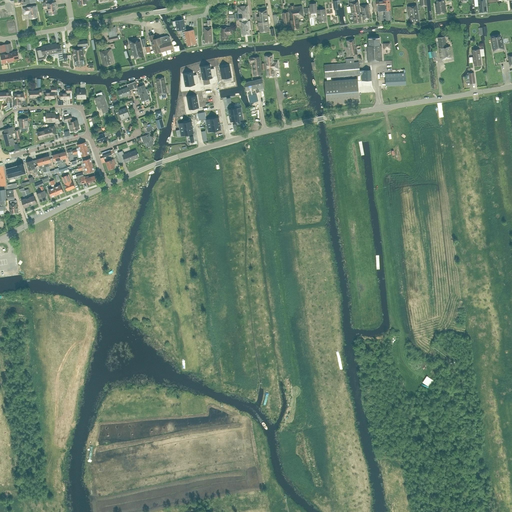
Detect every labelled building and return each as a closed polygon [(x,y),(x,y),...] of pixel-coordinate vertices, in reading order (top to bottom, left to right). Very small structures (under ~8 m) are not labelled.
[(385,0),(373,1),(374,12),(377,11),(378,20),(391,19),(390,1),(395,0),(394,0),(385,0)] [(446,9),(444,0),(436,0),(437,8),(436,8),(437,14),(445,13),(444,9),(446,9)] [(477,0),(478,12),(487,11),(486,3),(485,0),(477,0)] [(358,1),(350,3),(351,13),(353,13),(360,12),(358,1)] [(47,3),(49,15),(57,14),(56,10),(57,10),(56,2),(47,3)] [(316,3),(309,4),(310,13),(317,13),(317,18),(319,18),(319,22),(326,22),(325,9),(317,10),(316,3)] [(27,8),(23,8),(24,14),(28,13),(29,19),(37,17),(36,12),(37,12),(36,5),(27,7),(27,8)] [(361,6),(363,20),(370,18),(370,17),(368,5),(361,6)] [(418,22),(416,5),(408,7),(409,17),(410,16),(411,23),(418,22)] [(239,20),(240,20),(241,22),(243,36),(250,35),(249,27),(250,27),(249,21),(248,21),(248,19),(249,19),(248,6),(237,7),(239,20)] [(302,6),(288,8),(288,12),(282,13),(284,25),(289,24),(288,20),(290,19),(291,30),(299,29),(297,18),(303,17),(302,6)] [(257,17),(258,21),(268,20),(266,9),(259,10),(259,16),(257,17)] [(361,22),(360,12),(353,13),(354,23),(361,22)] [(177,31),(181,30),(186,29),(185,29),(184,19),(175,21),(177,31)] [(269,31),(268,20),(258,21),(258,26),(260,25),(260,32),(269,31)] [(227,27),(220,28),(222,40),(228,39),(228,35),(232,35),(232,27),(227,28),(227,27)] [(183,38),(185,37),(194,35),(193,29),(189,30),(189,28),(185,29),(186,29),(181,30),(183,38)] [(108,34),(110,42),(118,40),(116,29),(111,30),(112,33),(108,34)] [(149,36),(151,42),(153,50),(155,49),(156,53),(161,52),(173,49),(171,41),(170,37),(167,35),(155,39),(154,35),(149,36)] [(194,35),(185,37),(187,46),(196,44),(194,35)] [(491,36),(494,51),(503,49),(501,39),(500,39),(499,35),(491,36)] [(450,46),(446,47),(444,37),(438,38),(440,48),(439,48),(441,60),(452,58),(450,46)] [(129,40),(131,49),(141,47),(140,42),(137,42),(136,38),(129,40)] [(379,38),(368,38),(369,46),(367,46),(368,62),(382,61),(381,49),(380,49),(379,38)] [(347,41),(349,56),(357,54),(354,39),(347,41)] [(12,52),(12,53),(10,53),(9,51),(12,50),(11,43),(5,44),(6,51),(7,54),(8,62),(14,61),(14,58),(19,57),(17,51),(12,52)] [(47,55),(47,54),(50,54),(51,55),(51,56),(54,55),(55,55),(54,53),(58,52),(58,54),(62,54),(60,44),(57,45),(56,44),(41,47),(42,48),(36,50),(38,60),(45,59),(47,55)] [(83,47),(73,48),(75,61),(75,66),(85,65),(84,59),(83,47)] [(135,58),(142,57),(141,52),(142,52),(141,47),(131,49),(133,55),(134,55),(135,58)] [(472,50),(474,66),(481,65),(479,49),(472,50)] [(114,64),(111,50),(101,52),(104,64),(105,64),(106,66),(114,64)] [(265,56),(266,63),(265,63),(267,77),(275,76),(274,69),(278,69),(277,62),(273,62),(273,61),(272,55),(265,56)] [(250,58),(250,63),(252,62),(254,76),(261,75),(259,57),(250,58)] [(325,77),(362,75),(362,80),(371,80),(371,70),(359,71),(359,62),(354,63),(354,59),(346,59),(346,63),(324,65),(325,77)] [(203,80),(211,79),(210,73),(212,73),(211,66),(209,67),(208,66),(201,67),(203,80)] [(224,79),(225,81),(232,80),(230,66),(220,68),(222,80),(224,79)] [(193,85),(196,85),(194,76),(191,77),(191,75),(184,76),(187,88),(193,87),(193,85)] [(386,86),(406,85),(405,77),(385,78),(386,86)] [(164,78),(156,79),(159,94),(166,93),(164,78)] [(357,79),(325,81),(327,104),(359,102),(357,79)] [(135,81),(130,84),(132,89),(137,87),(143,101),(149,98),(144,85),(138,87),(135,81)] [(129,90),(132,89),(130,84),(127,85),(128,87),(118,91),(120,98),(131,94),(129,90)] [(253,85),(245,87),(250,104),(258,102),(253,85)] [(55,98),(55,95),(57,95),(57,87),(51,87),(51,92),(45,93),(45,99),(55,98)] [(70,99),(70,97),(72,97),(72,88),(66,88),(66,93),(60,93),(60,99),(70,99)] [(39,95),(42,95),(42,89),(39,89),(39,91),(29,91),(30,97),(39,97),(39,95)] [(86,99),(86,92),(86,89),(81,89),(77,89),(77,99),(86,99)] [(0,92),(0,98),(7,98),(7,101),(11,101),(11,98),(12,98),(11,91),(8,91),(8,92),(0,92)] [(24,100),(24,94),(14,94),(14,100),(13,100),(14,106),(21,106),(21,100),(24,100)] [(198,107),(196,95),(187,97),(189,109),(190,109),(191,112),(197,111),(196,108),(198,107)] [(109,111),(103,96),(95,99),(98,108),(101,107),(103,113),(109,111)] [(242,113),(241,107),(228,109),(229,115),(242,113)] [(122,121),(129,118),(125,108),(118,111),(117,109),(115,110),(117,116),(120,115),(122,121)] [(55,113),(46,113),(46,121),(55,121),(55,124),(60,123),(59,115),(55,115),(55,113)] [(243,119),(242,113),(229,115),(230,122),(243,119)] [(69,122),(71,131),(79,129),(78,125),(76,126),(75,121),(73,121),(71,116),(64,118),(65,121),(70,120),(71,122),(69,122)] [(220,123),(219,117),(206,119),(207,125),(220,123)] [(20,119),(20,121),(20,122),(21,122),(22,131),(29,131),(27,118),(20,119)] [(192,127),(191,121),(178,123),(179,130),(192,127)] [(221,130),(220,123),(207,125),(208,132),(221,130)] [(38,132),(40,140),(43,139),(43,138),(52,135),(56,134),(54,126),(49,127),(50,129),(38,132)] [(153,144),(149,134),(152,133),(151,130),(153,130),(152,126),(146,128),(147,131),(144,132),(145,135),(142,137),(144,144),(145,143),(146,147),(153,144)] [(15,144),(12,133),(13,132),(12,127),(6,129),(7,133),(4,134),(6,140),(5,140),(6,146),(15,144)] [(194,134),(192,127),(179,130),(181,136),(194,134)] [(103,133),(104,134),(96,136),(98,142),(105,140),(105,141),(108,139),(108,137),(110,136),(108,131),(103,133)] [(78,144),(80,150),(87,148),(85,142),(78,144)] [(89,154),(87,148),(80,150),(82,157),(89,154)] [(125,162),(139,158),(136,150),(124,155),(123,151),(116,153),(119,163),(125,161),(125,162)] [(65,151),(59,153),(64,170),(68,169),(67,165),(66,166),(65,162),(66,161),(65,158),(67,158),(65,151)] [(57,164),(58,163),(59,168),(58,168),(60,172),(64,170),(59,153),(53,155),(55,161),(56,161),(57,164)] [(42,157),(47,172),(47,171),(48,176),(51,175),(49,166),(49,165),(48,163),(51,162),(49,156),(42,157)] [(40,168),(42,168),(43,172),(47,172),(42,157),(37,159),(39,166),(40,168)] [(83,160),(85,167),(92,164),(90,158),(83,160)] [(106,162),(109,170),(115,168),(114,165),(115,164),(113,159),(106,162)] [(33,169),(34,173),(38,172),(37,167),(35,167),(33,160),(26,162),(29,170),(33,169)] [(17,165),(17,166),(20,174),(26,173),(23,164),(17,165)] [(94,171),(92,164),(85,167),(87,173),(94,171)] [(72,182),(70,182),(69,181),(70,181),(68,174),(62,177),(67,190),(74,187),(72,182)] [(87,185),(96,182),(94,176),(89,177),(89,176),(85,177),(85,176),(80,178),(82,184),(87,182),(87,185)] [(50,181),(52,188),(48,190),(51,197),(57,194),(54,187),(53,185),(52,181),(50,181)] [(54,187),(57,194),(63,192),(60,185),(54,187)] [(15,200),(14,192),(13,190),(6,190),(7,195),(8,201),(15,200)] [(37,194),(40,202),(46,199),(45,196),(47,196),(44,190),(37,194)] [(34,196),(28,198),(30,205),(36,203),(34,196)] [(24,207),(30,205),(28,198),(22,200),(24,207)] [(10,203),(11,214),(18,213),(17,202),(10,203)]
